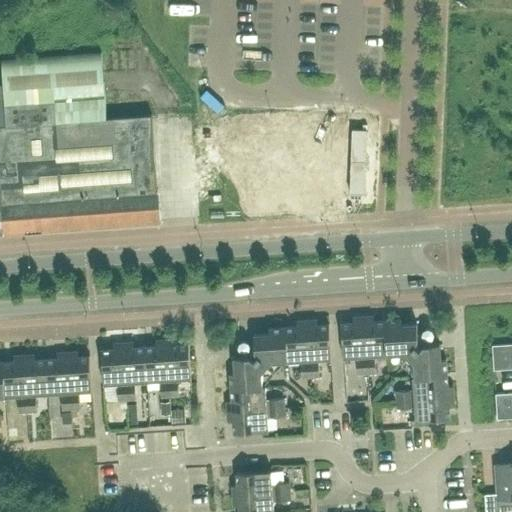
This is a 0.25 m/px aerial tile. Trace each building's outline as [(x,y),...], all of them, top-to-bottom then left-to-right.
[(108,117),(103,51),(1,58),(3,85),(0,84),(0,231),(159,220),(156,189),(151,113),(108,117)] [(350,125),(348,193),(364,194),(366,126),(350,125)] [(373,321),(372,315),(352,316),(352,322),(340,323),(343,357),(357,356),(358,360),(356,360),(357,373),(375,372),(374,359),(372,359),(372,355),(387,354),(387,352),(403,351),(413,360),(414,375),(412,376),(413,390),(409,391),(409,389),(396,390),(397,408),(410,407),(410,406),(414,405),(415,420),(449,418),(448,406),(454,405),(452,385),(447,386),(445,358),(440,358),(439,343),(423,344),(420,347),(414,342),(417,339),(416,323),(401,324),(400,319),(373,321)] [(316,324),(316,319),(296,320),(296,326),(268,327),(269,333),(253,334),(254,350),(258,353),(253,358),(250,355),(233,356),(235,372),(229,372),(231,400),(226,400),(227,420),(233,420),(233,432),(268,430),(267,415),(270,415),(270,416),(284,416),(283,398),(269,399),(269,400),(266,400),(265,385),(263,386),(261,370),(271,360),(286,359),(286,361),(301,360),(301,363),(300,363),(301,377),(319,376),(318,362),(316,362),(316,359),(331,358),(328,323),(316,324)] [(176,338),(165,339),(169,396),(178,395),(178,382),(176,382),(176,378),(191,377),(188,343),(176,344),(176,338)] [(160,397),(169,396),(165,339),(155,340),(156,345),(144,346),(147,380),(161,379),(161,383),(159,383),(160,397)] [(122,342),(126,399),(135,398),(134,385),(133,385),(133,381),(147,380),(144,346),(133,347),(133,341),(122,342)] [(126,399),(122,342),(112,343),(113,348),(101,349),(103,383),(118,382),(118,386),(116,386),(117,400),(126,399)] [(511,365),(511,342),(494,344),(495,367),(511,365)] [(0,393),(4,393),(4,395),(19,395),(19,398),(17,398),(18,412),(36,411),(35,397),(34,397),(34,394),(48,393),(62,392),(62,395),(60,395),(61,409),(79,408),(78,394),(77,394),(77,390),(91,390),(89,355),(77,356),(77,351),(56,352),(57,357),(34,359),(33,354),(13,355),(14,360),(0,361),(0,393)] [(511,415),(511,390),(497,392),(499,416),(511,415)] [(171,413),(170,400),(161,401),(162,414),(171,413)] [(511,509),(511,462),(494,464),(496,492),(484,493),(485,511),(505,511),(505,510),(511,509)] [(231,485),(232,495),(289,491),(288,482),(275,483),(275,484),(271,485),(270,470),(236,472),(237,484),(231,485)] [(289,491),(232,495),(233,505),(238,504),(238,511),(273,511),(272,500),(276,499),(276,501),(290,500),(289,491)]
